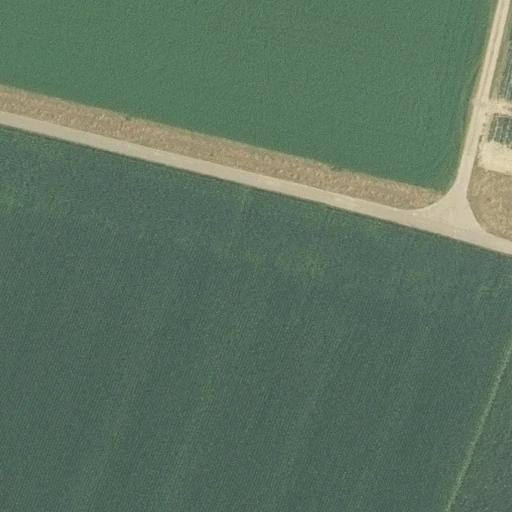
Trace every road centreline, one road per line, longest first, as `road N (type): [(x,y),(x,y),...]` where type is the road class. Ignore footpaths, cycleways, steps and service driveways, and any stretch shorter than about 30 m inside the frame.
road 1 (track): [(0,127),(449,235)]
road 2 (track): [(509,0),(449,235)]
